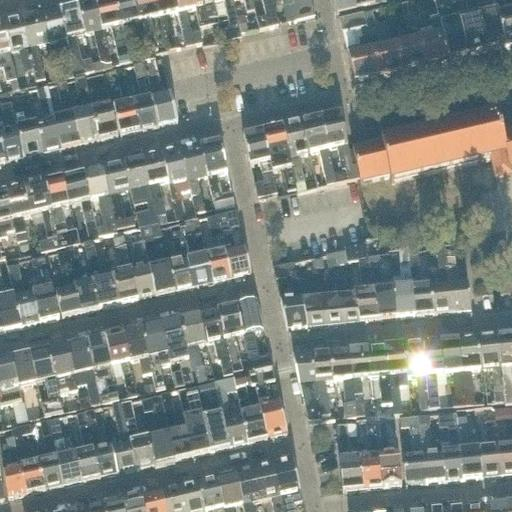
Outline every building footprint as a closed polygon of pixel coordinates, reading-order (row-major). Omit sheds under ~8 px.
[(146,53),(140,25),(133,0),(121,0),(115,1),(125,42),(134,40),(138,55),(146,53)] [(151,23),(160,21),(155,0),(136,0),(142,25),(146,41),(150,56),(159,54),(155,39),(151,23)] [(169,18),(178,16),(173,0),(155,0),(160,21),(164,37),(168,55),(178,53),(173,35),(169,18)] [(188,14),(196,12),(193,0),(173,0),(178,16),(183,33),(187,51),(203,47),(199,29),(191,31),(188,14)] [(193,0),(196,12),(200,32),(220,27),(215,7),(214,7),(212,0),(193,0)] [(237,18),(233,2),(232,0),(212,0),(214,7),(215,7),(224,4),(231,32),(221,34),(224,46),(243,42),(242,38),(237,18)] [(255,13),(252,0),(232,0),(233,2),(242,0),(243,0),(247,15),(255,13)] [(278,29),(271,0),(262,0),(268,19),(258,22),(261,33),(278,29)] [(282,0),(288,26),(297,24),(290,0),(282,0)] [(290,0),(297,24),(316,20),(311,0),(290,0)] [(375,6),(373,0),(333,0),(338,16),(357,10),(375,6)] [(443,4),(441,0),(434,0),(436,6),(436,7),(439,18),(440,22),(441,21),(450,62),(470,57),(462,22),(451,24),(449,15),(446,3),(443,4)] [(488,53),(476,2),(475,0),(467,0),(465,0),(469,14),(460,16),(462,22),(470,57),(488,53)] [(499,18),(491,20),(486,0),(481,0),(476,2),(488,53),(507,49),(499,18)] [(511,0),(504,0),(508,16),(499,18),(507,49),(511,47),(511,0)] [(131,66),(125,42),(115,1),(98,6),(105,34),(112,32),(121,69),(131,66)] [(408,32),(417,30),(411,5),(402,7),(408,32)] [(104,34),(105,34),(98,6),(79,10),(85,38),(95,36),(102,66),(109,68),(112,67),(104,34)] [(436,7),(429,8),(432,20),(439,18),(436,7)] [(76,41),(85,38),(79,10),(60,14),(73,68),(77,80),(94,76),(91,63),(82,66),(76,41)] [(65,70),(73,68),(60,14),(43,19),(49,47),(59,45),(65,70)] [(370,41),(367,29),(364,16),(340,22),(343,35),(359,31),(362,43),(359,43),(362,55),(349,58),(355,85),(380,79),(373,52),(370,41)] [(37,86),(45,84),(41,66),(37,50),(46,48),(40,19),(22,23),(32,68),(37,86)] [(426,68),(450,62),(441,21),(432,23),(435,38),(420,41),(426,68)] [(32,68),(22,23),(4,28),(10,56),(20,54),(23,65),(26,80),(18,82),(21,94),(38,90),(37,86),(32,68)] [(370,41),(379,39),(376,27),(367,29),(370,41)] [(19,94),(10,56),(4,28),(0,28),(0,72),(4,72),(6,81),(0,82),(0,91),(1,95),(2,95),(2,98),(19,94)] [(403,73),(426,68),(420,41),(397,47),(403,73)] [(380,79),(403,73),(397,47),(373,52),(380,79)] [(171,99),(163,101),(155,64),(144,67),(159,131),(178,126),(171,99)] [(141,135),(159,131),(144,67),(134,69),(142,103),(134,105),(141,135)] [(141,135),(134,105),(126,72),(117,74),(124,107),(115,110),(122,139),(141,135)] [(81,149),(74,118),(67,86),(58,88),(60,96),(58,96),(64,120),(55,122),(63,153),(81,149)] [(44,158),(50,156),(63,153),(55,122),(48,90),(38,92),(45,124),(37,126),(44,158)] [(100,145),(92,113),(90,102),(88,92),(78,95),(83,115),(74,118),(81,149),(100,145)] [(100,145),(119,140),(108,93),(98,95),(99,100),(90,102),(92,113),(100,145)] [(0,143),(6,167),(24,162),(17,131),(14,118),(9,96),(0,98),(0,101),(5,122),(0,122),(0,143)] [(498,117),(487,119),(484,109),(476,111),(468,113),(470,123),(382,144),(383,146),(354,153),(357,169),(361,181),(362,187),(390,180),(392,186),(491,163),(497,185),(511,181),(511,175),(503,138),(498,117)] [(24,162),(44,158),(37,126),(33,111),(24,113),(25,116),(14,118),(17,131),(24,162)] [(357,169),(353,170),(341,116),(322,121),(330,152),(339,150),(343,173),(346,172),(349,184),(361,181),(357,169)] [(338,187),(330,152),(322,121),(304,125),(311,156),(320,154),(324,171),(329,189),(338,187)] [(309,157),(311,156),(304,125),(301,126),(309,157)] [(296,186),(301,185),(305,184),(299,159),(309,157),(301,126),(283,130),(296,186)] [(298,193),(296,186),(283,130),(264,135),(273,174),(283,171),(289,196),(298,193)] [(273,174),(264,135),(244,139),(251,171),(260,169),(264,188),(255,189),(258,202),(279,198),(273,174)] [(511,135),(503,138),(511,175),(511,135)] [(228,176),(223,155),(221,145),(201,149),(208,180),(216,212),(235,209),(232,196),(222,198),(218,179),(228,176)] [(197,217),(206,215),(202,199),(198,182),(208,180),(201,149),(182,154),(191,193),(197,217)] [(181,196),(191,193),(182,154),(162,159),(169,185),(178,225),(188,223),(181,196)] [(164,207),(162,199),(159,187),(169,185),(162,159),(125,167),(135,209),(148,206),(150,214),(137,217),(140,232),(159,228),(157,221),(171,218),(169,206),(164,207)] [(124,223),(121,208),(118,197),(128,195),(122,168),(103,172),(118,234),(136,229),(134,221),(124,223)] [(118,234),(103,172),(85,177),(91,203),(100,201),(107,230),(98,232),(100,240),(118,237),(118,234)] [(98,232),(91,203),(85,177),(66,181),(72,208),(82,206),(92,245),(101,244),(100,240),(98,232)] [(61,211),(72,208),(66,181),(46,186),(56,229),(58,237),(67,235),(61,211)] [(58,237),(56,229),(46,186),(28,190),(34,217),(43,215),(49,243),(40,245),(43,256),(61,252),(58,237)] [(19,246),(28,244),(26,235),(22,220),(31,218),(25,191),(7,195),(13,222),(16,234),(19,246)] [(0,242),(8,241),(7,236),(16,234),(13,222),(7,195),(0,196),(0,242)] [(231,233),(240,231),(237,216),(217,220),(232,283),(251,278),(245,250),(235,252),(231,233)] [(213,287),(232,283),(217,220),(208,222),(213,241),(216,256),(206,258),(213,287)] [(197,261),(193,245),(192,241),(202,239),(198,224),(179,228),(182,241),(184,247),(194,291),(213,287),(206,258),(197,261)] [(451,241),(476,236),(474,224),(449,229),(451,241)] [(162,240),(160,229),(141,233),(144,245),(157,300),(175,296),(169,267),(159,270),(153,243),(162,240)] [(194,291),(184,247),(182,241),(173,243),(179,265),(169,267),(175,296),(194,291)] [(139,304),(157,300),(144,245),(134,247),(139,270),(131,272),(139,304)] [(102,283),(98,268),(93,246),(85,248),(93,285),(100,313),(118,309),(112,280),(102,283)] [(78,259),(75,259),(73,249),(66,251),(67,255),(82,318),(100,313),(93,285),(84,287),(78,259)] [(139,304),(131,272),(126,249),(117,251),(122,274),(114,276),(121,309),(139,304)] [(411,274),(409,256),(409,251),(400,253),(402,281),(393,282),(394,292),(397,322),(416,320),(411,274)] [(434,318),(453,317),(448,260),(447,253),(438,254),(441,288),(431,289),(434,318)] [(63,322),(82,318),(67,255),(59,257),(66,291),(57,294),(63,322)] [(330,271),(350,266),(347,255),(328,259),(330,271)] [(421,289),(420,273),(419,255),(409,256),(411,274),(416,320),(434,318),(431,289),(421,289)] [(60,323),(46,260),(32,263),(34,272),(37,271),(43,293),(34,295),(42,327),(60,323)] [(459,286),(457,269),(456,260),(448,260),(453,317),(472,315),(469,285),(459,286)] [(34,295),(27,297),(19,263),(8,266),(14,291),(16,303),(23,331),(42,327),(34,295)] [(378,324),(372,278),(371,272),(369,263),(360,264),(365,295),(355,296),(355,298),(359,326),(378,324)] [(308,331),(299,288),(294,267),(274,271),(276,283),(288,280),(289,284),(288,284),(292,302),(281,304),(288,333),(308,331)] [(381,282),(380,277),(379,271),(371,272),(372,278),(378,324),(397,322),(394,292),(393,282),(381,282)] [(6,293),(1,273),(0,273),(0,316),(4,336),(23,331),(16,303),(14,291),(6,293)] [(355,298),(346,299),(344,283),(334,284),(336,300),(341,327),(359,326),(355,298)] [(336,300),(329,301),(326,285),(317,286),(319,302),(324,329),(341,327),(336,300)] [(319,302),(312,303),(308,287),(299,288),(308,331),(324,329),(319,302)] [(264,334),(258,310),(257,305),(238,310),(244,338),(252,374),(272,370),(269,358),(259,360),(253,336),(264,334)] [(236,340),(244,338),(238,310),(219,314),(234,379),(244,376),(236,340)] [(234,379),(219,314),(200,319),(206,347),(215,345),(219,365),(221,364),(225,381),(234,379)] [(197,349),(206,347),(200,319),(180,323),(192,374),(202,372),(197,349)] [(192,374),(180,323),(162,328),(171,369),(181,366),(183,374),(172,377),(176,392),(195,387),(192,374)] [(157,396),(166,394),(161,371),(171,369),(162,328),(142,332),(152,376),(157,396)] [(152,377),(152,376),(142,332),(124,336),(131,366),(140,364),(144,379),(152,377)] [(139,400),(131,366),(124,336),(105,341),(112,370),(122,368),(130,402),(139,400)] [(505,409),(511,408),(511,386),(510,371),(511,371),(511,338),(498,340),(504,395),(505,409)] [(495,396),(504,395),(498,340),(480,342),(483,374),(493,373),(495,396)] [(120,405),(112,370),(105,341),(87,345),(96,386),(106,383),(111,406),(120,405)] [(470,375),(480,374),(477,342),(459,344),(463,390),(465,410),(474,409),(470,375)] [(463,390),(459,344),(441,346),(444,378),(453,377),(455,401),(452,401),(453,411),(465,410),(463,390)] [(101,408),(96,386),(87,345),(68,349),(78,390),(87,388),(92,410),(101,408)] [(429,413),(438,412),(435,379),(444,378),(441,346),(423,347),(428,394),(429,413)] [(429,413),(428,394),(423,347),(405,349),(408,378),(408,381),(417,380),(421,414),(429,413)] [(79,394),(78,390),(68,349),(50,354),(61,399),(79,394)] [(393,420),(402,419),(399,391),(409,390),(408,381),(408,378),(405,349),(386,351),(390,396),(392,408),(393,420)] [(392,408),(390,396),(386,351),(367,353),(370,382),(378,381),(381,409),(392,408)] [(361,382),(370,382),(367,353),(350,354),(355,407),(356,421),(364,420),(361,382)] [(65,417),(61,399),(50,354),(31,358),(38,387),(48,385),(56,419),(65,417)] [(355,407),(350,354),(331,356),(334,385),(343,384),(347,421),(356,421),(355,407)] [(325,386),(334,385),(331,356),(313,358),(318,402),(321,420),(328,420),(325,386)] [(45,414),(38,387),(31,358),(13,362),(19,391),(29,389),(35,416),(45,414)] [(321,420),(318,402),(313,358),(294,360),(309,426),(322,425),(321,420)] [(28,425),(19,391),(13,362),(3,365),(0,365),(0,408),(0,411),(14,408),(19,427),(28,425)] [(265,389),(275,386),(272,373),(249,379),(252,391),(255,391),(267,443),(287,439),(279,403),(269,405),(265,389)] [(249,379),(234,382),(249,448),(267,443),(255,391),(252,391),(249,379)] [(230,452),(249,448),(234,382),(215,387),(216,393),(220,406),(230,452)] [(198,397),(216,393),(215,387),(197,391),(198,397)] [(193,461),(211,456),(200,409),(197,391),(187,393),(193,419),(184,421),(193,461)] [(175,423),(169,398),(160,400),(175,465),(193,461),(184,421),(175,423)] [(158,469),(175,465),(160,400),(141,405),(144,416),(153,414),(159,439),(151,441),(158,469)] [(123,415),(131,413),(129,406),(121,408),(123,415)] [(230,452),(220,406),(210,408),(200,409),(211,456),(230,452)] [(126,427),(123,415),(121,408),(113,410),(122,448),(112,450),(118,478),(137,473),(127,431),(126,427)] [(496,430),(505,429),(511,427),(511,411),(495,413),(496,425),(496,430)] [(126,427),(134,425),(131,413),(123,415),(126,427)] [(101,451),(98,435),(94,414),(84,416),(100,482),(118,478),(112,450),(112,449),(101,451)] [(82,486),(100,482),(84,416),(75,418),(85,455),(75,457),(82,486)] [(463,484),(457,422),(456,418),(447,419),(450,440),(451,456),(441,456),(444,486),(463,484)] [(396,429),(386,430),(385,421),(376,422),(383,492),(402,490),(396,429)] [(432,458),(430,442),(429,421),(419,422),(426,488),(444,486),(441,456),(432,458)] [(469,454),(467,438),(465,421),(457,422),(463,484),(482,482),(479,453),(469,454)] [(75,457),(66,459),(58,422),(49,425),(64,490),(82,486),(75,457)] [(363,494),(383,492),(376,422),(366,423),(369,453),(359,454),(363,494)] [(426,488),(419,422),(401,423),(402,433),(411,432),(414,460),(404,461),(407,490),(426,488)] [(45,494),(64,490),(49,425),(39,427),(45,452),(36,455),(39,466),(45,494)] [(135,429),(134,425),(126,427),(127,431),(137,473),(156,469),(149,442),(139,444),(136,428),(135,429)] [(482,482),(501,481),(501,480),(496,430),(496,425),(487,425),(490,452),(479,453),(482,482)] [(23,445),(22,440),(33,437),(31,428),(13,432),(17,454),(27,498),(45,494),(39,466),(36,455),(34,442),(23,445)] [(359,454),(350,455),(347,429),(338,430),(337,430),(343,496),(344,496),(363,494),(359,454)] [(511,449),(507,450),(506,434),(505,429),(496,430),(501,480),(511,479),(511,449)] [(9,502),(27,498),(17,454),(8,456),(12,472),(4,473),(9,502)] [(294,465),(274,470),(283,511),(293,511),(292,506),(303,504),(294,465)] [(283,511),(274,470),(254,474),(261,505),(272,503),(274,511),(283,511)] [(243,511),(254,511),(253,507),(261,505),(254,474),(236,479),(243,509),(243,511)] [(233,511),(234,511),(243,509),(236,479),(217,483),(223,511),(233,511)] [(223,511),(217,483),(199,487),(204,511),(223,511)] [(204,511),(199,487),(180,491),(184,511),(204,511)] [(184,511),(180,491),(162,496),(165,511),(184,511)] [(163,511),(160,496),(141,500),(143,511),(163,511)] [(143,511),(141,500),(122,505),(123,511),(143,511)]
